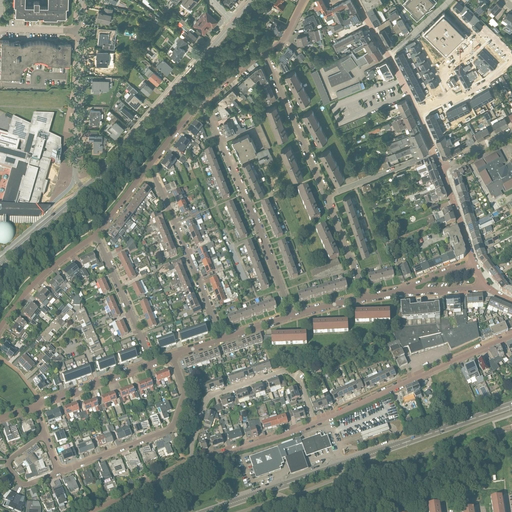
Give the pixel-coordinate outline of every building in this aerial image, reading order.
[(33,2),(25,2),(24,0),(13,0),(14,6),(15,6),(15,15),(24,16),(24,17),(28,17),(53,18),(57,18),(57,17),(66,17),(66,8),(67,8),(67,0),(47,0),(48,6),(40,6),(39,5),(39,1),(34,1),(33,2)] [(193,11),(190,9),(197,1),(196,0),(183,0),(181,3),(186,8),(185,9),(190,13),(193,11)] [(281,3),(283,0),(276,0),(273,4),(281,11),(285,6),(281,3)] [(320,10),(326,7),(322,0),(316,0),(319,5),(314,7),(315,9),(317,11),(320,9),(320,10)] [(348,13),(350,15),(357,11),(350,0),(348,0),(332,8),(334,14),(338,23),(339,23),(341,22),(341,20),(343,19),(340,14),(340,12),(339,11),(346,8),(346,9),(347,10),(348,13)] [(361,0),(363,2),(365,2),(365,3),(364,4),(366,4),(367,6),(365,6),(366,9),(366,10),(375,5),(382,1),(381,0),(361,0)] [(404,0),(402,2),(411,11),(410,12),(417,19),(419,17),(420,16),(424,12),(425,12),(425,11),(426,11),(426,10),(426,11),(428,9),(428,8),(429,7),(430,7),(434,3),(435,2),(436,0),(404,0)] [(479,6),(484,10),(489,6),(485,2),(486,0),(479,0),(481,2),(479,3),(480,5),(479,6)] [(458,2),(453,7),(458,12),(459,11),(462,14),(468,8),(465,5),(463,7),(458,2)] [(496,14),(497,15),(499,12),(498,11),(502,7),(497,3),(494,7),(492,5),(489,9),(492,12),(491,12),(494,15),(495,15),(496,15),(496,14)] [(369,15),(378,10),(375,5),(366,10),(369,15)] [(395,6),(388,10),(390,19),(394,17),(399,14),(398,12),(397,11),(395,6)] [(96,20),(109,22),(110,16),(111,16),(112,9),(105,7),(103,13),(102,13),(102,12),(100,12),(100,13),(98,12),(96,20)] [(338,23),(334,14),(332,8),(328,10),(326,7),(320,10),(325,18),(326,21),(333,18),(335,22),(336,24),(338,23)] [(377,18),(381,16),(378,10),(369,15),(372,20),(377,18)] [(350,15),(351,16),(355,21),(357,25),(363,22),(357,11),(350,15)] [(467,11),(461,16),(467,22),(468,21),(470,23),(477,17),(474,14),(472,16),(467,11)] [(217,22),(206,12),(203,16),(204,17),(199,24),(196,21),(194,24),(195,25),(194,25),(204,34),(211,25),(213,27),(217,22)] [(503,20),(508,23),(511,17),(511,15),(508,13),(507,15),(506,15),(503,20)] [(311,29),(318,25),(313,14),(304,18),(306,21),(304,22),(303,22),(305,29),(311,28),(311,29)] [(394,29),(405,23),(404,22),(403,21),(402,19),(402,18),(401,17),(401,18),(401,17),(400,16),(399,14),(394,17),(390,19),(378,26),(380,30),(389,25),(391,24),(392,26),(394,29)] [(443,14),(424,33),(440,49),(441,48),(443,50),(442,51),(446,55),(465,36),(461,32),(460,33),(458,31),(459,30),(443,14)] [(341,20),(341,22),(344,27),(355,21),(351,16),(345,19),(345,18),(343,19),(341,20)] [(377,18),(372,20),(375,25),(383,21),(381,16),(377,18)] [(477,32),(483,27),(478,22),(480,20),(477,17),(470,23),(473,25),(472,26),(477,32)] [(181,34),(188,40),(192,43),(197,37),(190,31),(189,30),(191,27),(187,24),(187,23),(184,20),(184,21),(182,19),(179,22),(183,25),(180,27),(184,31),(181,34)] [(270,28),(277,32),(282,34),(285,27),(280,25),(273,22),(270,28)] [(341,22),(339,23),(338,23),(336,24),(334,25),(332,25),(327,26),(328,30),(330,29),(333,33),(344,27),(341,22)] [(405,23),(394,29),(396,33),(402,31),(406,37),(409,34),(408,34),(407,33),(409,32),(408,30),(408,29),(405,25),(406,25),(406,24),(405,25),(405,24),(405,23)] [(98,44),(102,44),(102,48),(109,49),(116,30),(97,28),(97,34),(99,35),(97,44),(98,44)] [(384,40),(389,37),(384,29),(379,32),(384,40)] [(298,44),(301,44),(301,46),(313,43),(313,42),(320,40),(320,39),(318,30),(310,31),(304,32),(305,36),(297,38),(298,44)] [(351,35),(354,40),(368,32),(366,30),(363,32),(362,30),(351,35)] [(361,40),(363,43),(372,38),(368,32),(354,40),(355,41),(350,43),(352,45),(360,41),(360,40),(361,40)] [(354,40),(351,35),(341,40),(344,45),(341,47),(343,50),(348,47),(346,44),(350,42),(350,43),(355,41),(354,40)] [(179,43),(169,54),(178,62),(183,56),(182,55),(185,51),(182,48),(183,47),(187,43),(180,37),(176,41),(178,43),(179,43)] [(384,40),(386,43),(385,43),(388,48),(391,47),(394,45),(391,40),(389,37),(384,40)] [(364,47),(365,49),(366,49),(368,52),(368,53),(378,47),(372,38),(363,43),(353,49),(355,53),(364,47)] [(21,41),(19,41),(17,41),(16,42),(15,42),(13,43),(9,42),(9,40),(0,40),(0,45),(1,45),(0,77),(20,77),(20,72),(22,68),(23,68),(25,64),(30,61),(34,60),(34,59),(38,59),(39,59),(43,60),(44,60),(48,62),(46,64),(47,64),(48,62),(51,64),(70,65),(71,44),(65,44),(64,44),(63,43),(62,43),(61,43),(60,43),(58,43),(59,44),(57,46),(49,42),(39,41),(30,42),(21,45),(20,43),(21,41)] [(339,52),(343,50),(341,47),(344,45),(341,40),(334,44),(339,52)] [(419,49),(419,50),(421,49),(417,43),(416,44),(415,41),(405,46),(407,49),(410,47),(413,53),(419,49)] [(295,58),(296,57),(297,56),(294,53),(288,47),(283,53),(289,58),(292,56),(293,57),(295,58)] [(367,53),(369,55),(371,54),(375,60),(383,56),(378,47),(368,53),(368,52),(367,53)] [(424,58),(425,58),(422,52),(421,52),(419,50),(419,49),(413,53),(410,54),(412,58),(415,56),(418,61),(424,58)] [(482,61),(487,55),(484,52),(483,51),(482,50),(476,55),(477,56),(479,57),(473,63),(476,66),(482,61)] [(96,65),(108,65),(108,53),(98,52),(97,59),(96,59),(96,65)] [(394,56),(397,61),(405,57),(403,52),(394,56)] [(285,63),(289,58),(283,53),(279,58),(283,61),(279,63),(284,73),(289,70),(285,63)] [(302,53),(299,55),(297,56),(296,57),(300,63),(303,61),(302,60),(305,58),(302,53)] [(359,67),(362,66),(357,59),(352,53),(349,54),(350,56),(357,65),(359,67)] [(364,55),(368,62),(369,63),(372,61),(369,55),(367,53),(364,55)] [(339,69),(344,66),(341,62),(350,56),(349,54),(344,56),(342,58),(339,59),(335,61),(337,66),(339,69)] [(478,68),(479,69),(478,70),(480,72),(481,71),(492,60),(489,57),(488,56),(487,55),(482,61),(484,63),(478,68)] [(157,65),(163,71),(167,74),(168,73),(167,72),(171,67),(162,59),(163,58),(160,56),(157,60),(159,61),(156,64),(157,65)] [(341,62),(344,66),(348,72),(357,65),(350,56),(341,62)] [(405,57),(397,61),(400,66),(408,62),(405,57)] [(428,67),(429,67),(430,66),(427,60),(425,61),(424,58),(418,61),(415,63),(417,66),(420,65),(423,70),(428,67)] [(492,60),(481,71),(480,72),(482,74),(483,73),(484,74),(490,69),(492,71),(497,65),(496,65),(497,64),(495,63),(492,60)] [(376,66),(364,72),(367,80),(380,73),(390,68),(386,61),(377,66),(376,66)] [(408,62),(400,66),(402,71),(410,67),(408,62)] [(458,76),(465,72),(471,68),(469,65),(463,68),(461,66),(454,69),(454,70),(455,70),(455,71),(456,72),(458,76)] [(264,87),(269,85),(261,66),(256,68),(260,78),(261,82),(262,82),(264,87)] [(343,75),(348,72),(344,66),(339,69),(341,72),(343,75)] [(410,67),(402,71),(405,76),(413,72),(410,67)] [(433,76),(434,75),(431,69),(430,70),(429,67),(428,67),(423,70),(419,72),(421,75),(424,74),(427,79),(433,76)] [(162,79),(153,72),(152,72),(149,69),(149,68),(145,72),(147,74),(146,75),(157,84),(162,79)] [(259,79),(260,78),(256,68),(250,74),(255,80),(258,83),(260,80),(259,79)] [(380,73),(384,80),(394,76),(390,68),(380,73)] [(285,76),(293,91),(303,86),(295,71),(285,76)] [(460,78),(462,82),(477,73),(475,71),(473,72),(473,71),(466,74),(465,72),(458,76),(459,77),(458,77),(459,78),(460,78)] [(345,81),(352,78),(348,72),(343,75),(344,76),(345,81)] [(407,81),(415,77),(413,72),(405,76),(407,81)] [(477,73),(462,82),(464,85),(463,86),(464,87),(465,87),(465,88),(472,84),(470,82),(477,78),(476,77),(478,76),(477,73)] [(257,83),(258,83),(255,80),(250,74),(244,79),(249,85),(252,89),(254,87),(253,84),(256,82),(257,83)] [(427,79),(424,80),(426,84),(429,82),(432,88),(439,84),(436,78),(434,78),(433,76),(427,79)] [(94,93),(99,93),(100,89),(108,89),(108,81),(111,81),(111,77),(105,77),(105,81),(92,80),(92,88),(94,88),(94,93),(93,93),(94,93)] [(415,77),(407,81),(410,86),(418,82),(415,77)] [(249,91),(252,89),(249,85),(244,79),(238,84),(248,95),(251,93),(249,91)] [(499,82),(497,79),(490,83),(492,87),(499,82)] [(141,89),(141,88),(148,95),(153,89),(144,81),(139,87),(141,89)] [(412,91),(420,86),(418,82),(410,86),(412,91)] [(269,96),(273,94),(269,85),(264,87),(267,93),(269,96)] [(301,105),(306,103),(310,101),(303,86),(293,91),(301,105)] [(420,86),(412,91),(415,96),(423,91),(420,86)] [(128,102),(129,101),(137,108),(142,101),(135,95),(138,92),(133,87),(129,91),(131,93),(125,100),(128,102)] [(260,88),(265,101),(266,101),(275,97),(273,94),(269,96),(267,93),(264,87),(260,88)] [(236,98),(235,96),(238,94),(233,89),(228,93),(234,100),(236,98)] [(489,100),(494,97),(489,90),(484,92),(489,100)] [(423,91),(415,96),(417,101),(425,96),(423,91)] [(489,100),(484,92),(479,95),(484,103),(489,100)] [(236,107),(238,105),(234,100),(228,93),(223,97),(229,104),(232,102),(236,107)] [(484,103),(479,95),(475,98),(479,106),(484,103)] [(225,108),(229,104),(223,97),(215,103),(222,120),(230,116),(229,113),(225,108)] [(272,104),(272,102),(276,100),(275,97),(266,101),(265,101),(261,103),(263,107),(272,104)] [(479,106),(475,98),(470,101),(474,109),(479,106)] [(387,112),(388,115),(400,110),(408,106),(405,99),(397,103),(399,108),(396,109),(396,108),(387,112)] [(470,111),(466,103),(461,105),(465,113),(470,111)] [(126,117),(125,119),(129,122),(134,116),(128,110),(129,108),(125,104),(119,110),(126,117)] [(465,113),(461,105),(456,107),(460,116),(465,113)] [(272,125),(282,122),(276,106),(266,110),(272,125)] [(394,117),(395,120),(411,113),(408,106),(400,110),(402,114),(394,117)] [(90,124),(100,124),(100,111),(103,111),(103,107),(94,107),(94,110),(90,110),(90,120),(91,120),(91,123),(90,123),(90,124)] [(460,116),(456,107),(451,110),(455,118),(460,116)] [(503,109),(502,109),(500,110),(502,113),(499,114),(500,116),(497,118),(498,121),(502,128),(508,125),(506,121),(507,121),(505,117),(504,118),(504,117),(506,116),(504,111),(503,109)] [(311,130),(320,125),(312,110),(303,115),(311,130)] [(455,118),(451,110),(446,112),(450,120),(455,118)] [(110,133),(110,134),(115,138),(123,128),(116,122),(119,119),(111,112),(108,115),(111,118),(109,121),(112,124),(109,128),(109,129),(108,130),(110,133)] [(483,114),(485,118),(489,125),(492,123),(490,120),(491,119),(487,112),(483,114)] [(411,113),(395,120),(391,122),(395,132),(401,130),(401,129),(408,127),(416,124),(411,113)] [(54,115),(34,114),(30,126),(13,117),(8,135),(0,132),(0,166),(11,170),(1,207),(0,206),(0,250),(23,231),(24,208),(37,208),(41,194),(44,195),(47,183),(45,182),(51,160),(60,165),(61,140),(48,134),(54,115)] [(425,117),(428,123),(436,119),(434,114),(425,117)] [(226,129),(235,125),(233,121),(235,120),(234,119),(235,118),(234,116),(230,118),(231,120),(224,123),(226,129)] [(480,130),(481,131),(484,137),(490,134),(489,131),(487,127),(486,127),(489,125),(485,118),(482,119),(483,122),(482,123),(483,126),(479,128),(480,130)] [(430,128),(438,124),(436,119),(428,123),(430,128)] [(498,121),(492,124),(492,125),(491,125),(493,128),(494,128),(496,131),(502,128),(498,121)] [(202,135),(204,139),(206,138),(202,127),(196,122),(192,127),(198,132),(199,133),(200,136),(202,135)] [(272,125),(278,141),(288,137),(282,122),(272,125)] [(469,131),(471,134),(474,133),(468,122),(465,124),(469,131)] [(412,135),(411,133),(419,130),(416,124),(408,127),(401,129),(401,130),(402,132),(407,130),(407,129),(408,129),(410,132),(394,138),(395,140),(405,136),(412,135)] [(441,129),(438,124),(430,128),(432,133),(441,129)] [(229,134),(236,131),(237,134),(245,131),(243,128),(239,130),(238,127),(236,128),(235,125),(226,129),(229,134)] [(319,145),(328,140),(320,125),(311,130),(319,145)] [(200,136),(199,133),(198,132),(192,127),(187,132),(196,139),(196,140),(194,143),(198,146),(200,143),(198,141),(199,139),(198,138),(200,136)] [(432,133),(435,138),(443,134),(441,129),(432,133)] [(413,146),(424,141),(419,130),(411,133),(412,135),(405,136),(395,140),(395,141),(378,147),(381,153),(388,150),(389,153),(406,146),(405,145),(407,144),(408,145),(411,144),(412,146),(413,146)] [(478,141),(484,137),(481,131),(480,130),(477,132),(474,134),(476,138),(476,137),(478,141)] [(257,153),(256,153),(255,149),(256,148),(252,138),(250,139),(248,134),(232,141),(234,147),(236,146),(237,148),(235,149),(237,153),(239,152),(240,155),(238,155),(240,161),(256,154),(257,153)] [(107,140),(106,140),(106,138),(102,138),(102,136),(89,136),(89,140),(94,140),(93,153),(97,153),(97,150),(103,150),(103,147),(104,147),(104,140),(107,140)] [(436,141),(439,147),(454,140),(456,138),(455,136),(446,139),(445,136),(436,141)] [(441,153),(451,148),(450,146),(453,145),(453,144),(456,142),(458,145),(461,143),(459,137),(456,138),(454,140),(439,147),(441,153)] [(470,138),(465,141),(468,146),(475,143),(472,137),(470,138)] [(186,150),(190,144),(182,139),(178,144),(186,150)] [(412,155),(414,158),(429,151),(424,141),(413,146),(412,146),(395,153),(381,159),(383,163),(385,169),(390,167),(388,162),(389,161),(390,162),(398,159),(397,158),(411,152),(412,155)] [(182,155),(186,150),(178,144),(174,149),(182,155)] [(451,148),(441,153),(443,158),(445,158),(464,148),(462,145),(451,150),(451,148)] [(287,166),(297,162),(290,146),(281,150),(287,166)] [(269,165),(274,162),(268,148),(265,149),(256,153),(257,153),(256,154),(260,162),(267,159),(269,165)] [(328,169),(337,164),(329,149),(320,154),(328,169)] [(209,165),(216,163),(212,151),(204,154),(205,156),(204,157),(207,164),(208,163),(209,165)] [(503,190),(504,193),(511,188),(511,160),(511,161),(511,162),(510,163),(509,165),(504,168),(502,165),(506,163),(500,151),(474,165),(479,175),(485,187),(491,198),(493,197),(495,199),(502,195),(501,192),(503,190)] [(173,166),(177,160),(174,158),(173,158),(169,155),(166,160),(173,166)] [(426,169),(435,166),(432,159),(415,166),(418,172),(426,169)] [(173,167),(173,166),(166,160),(161,166),(168,171),(169,174),(175,172),(173,167)] [(253,170),(254,169),(252,163),(250,164),(249,161),(242,164),(247,176),(254,172),(253,170)] [(287,166),(294,182),(303,178),(297,162),(287,166)] [(213,177),(221,174),(216,163),(209,165),(210,168),(209,169),(211,175),(213,175),(213,177)] [(345,179),(345,178),(337,164),(328,169),(336,184),(345,179)] [(428,174),(426,175),(426,176),(427,177),(437,173),(435,166),(426,169),(418,172),(414,174),(415,177),(427,173),(428,174)] [(463,177),(469,174),(465,168),(459,171),(463,178),(463,177)] [(454,183),(463,178),(459,171),(453,174),(452,177),(454,183)] [(253,187),(260,184),(259,181),(260,181),(257,174),(256,175),(254,172),(247,176),(253,187)] [(431,183),(432,185),(441,182),(437,173),(427,177),(426,176),(421,179),(423,185),(427,183),(427,184),(431,183)] [(218,188),(225,185),(221,174),(213,177),(214,179),(213,180),(215,186),(217,186),(218,188)] [(456,190),(464,187),(461,179),(463,178),(454,183),(456,190)] [(171,191),(177,188),(174,182),(169,185),(171,191)] [(435,194),(444,190),(441,182),(432,185),(432,186),(433,185),(435,190),(419,196),(418,195),(414,197),(415,201),(417,201),(422,199),(424,198),(430,196),(435,194)] [(258,198),(265,195),(264,192),(265,192),(262,185),(261,186),(260,184),(253,187),(258,198)] [(364,192),(371,189),(369,184),(362,186),(364,192)] [(222,197),(222,200),(230,197),(225,185),(218,188),(219,191),(217,191),(220,198),(222,197)] [(149,199),(152,203),(156,200),(151,191),(145,186),(142,191),(148,196),(149,194),(149,195),(151,197),(149,199)] [(304,206),(314,202),(307,187),(298,191),(304,206)] [(458,197),(467,194),(466,194),(464,187),(456,190),(458,197)] [(175,199),(182,196),(181,193),(183,192),(182,189),(173,193),(175,199)] [(424,198),(427,206),(447,198),(444,190),(435,194),(430,196),(424,198)] [(149,200),(146,198),(148,196),(142,191),(138,196),(144,201),(146,204),(149,207),(151,205),(148,202),(149,201),(148,201),(149,200)] [(458,197),(459,201),(468,199),(473,197),(476,195),(474,192),(467,195),(467,194),(458,197)] [(146,208),(145,206),(146,204),(144,201),(138,196),(134,201),(140,205),(144,209),(144,210),(146,208)] [(178,205),(185,202),(182,196),(175,199),(178,205)] [(353,205),(355,204),(352,198),(351,198),(350,196),(343,198),(347,210),(354,207),(353,205)] [(459,201),(461,206),(470,204),(477,200),(477,199),(476,200),(474,197),(469,200),(468,199),(473,197),(468,199),(459,201)] [(377,200),(368,204),(370,209),(372,208),(373,208),(379,205),(377,200)] [(463,213),(472,210),(471,207),(478,203),(477,200),(470,204),(461,206),(463,213)] [(143,212),(142,211),(144,209),(140,205),(134,201),(131,206),(137,211),(141,214),(143,212)] [(180,210),(187,207),(185,202),(178,205),(180,210)] [(266,216),(273,213),(272,211),(274,210),(271,204),(269,204),(268,202),(261,205),(266,216)] [(304,206),(311,222),(320,218),(314,202),(304,206)] [(225,209),(228,216),(229,215),(230,218),(237,215),(232,203),(225,207),(226,209),(225,209)] [(182,216),(190,213),(191,216),(199,213),(197,209),(191,212),(190,209),(192,208),(191,205),(187,207),(180,210),(182,216)] [(133,215),(137,211),(131,206),(127,211),(133,215)] [(351,222),(358,219),(357,217),(359,216),(357,209),(355,210),(354,207),(347,210),(351,222)] [(440,220),(445,219),(453,215),(451,209),(437,214),(440,220)] [(463,213),(465,219),(474,216),(482,212),(482,211),(481,212),(480,209),(472,212),(472,210),(463,213)] [(135,217),(133,215),(127,211),(123,215),(129,220),(131,218),(133,219),(133,220),(135,222),(137,219),(135,217)] [(467,227),(476,224),(476,223),(475,221),(477,221),(476,219),(484,214),(482,212),(474,216),(465,219),(467,227)] [(271,228),(278,225),(277,222),(279,222),(276,215),(274,216),(273,213),(266,216),(271,228)] [(156,224),(163,221),(161,215),(157,217),(157,214),(151,217),(152,219),(154,219),(156,224)] [(196,226),(196,227),(198,225),(197,222),(202,220),(199,214),(191,217),(193,221),(186,224),(188,230),(196,226)] [(467,227),(470,237),(479,233),(479,232),(491,227),(495,225),(492,220),(491,218),(493,217),(491,214),(476,223),(476,224),(467,227)] [(130,224),(128,222),(129,220),(123,215),(119,220),(125,225),(130,229),(130,228),(134,224),(132,222),(130,224)] [(230,221),(233,227),(234,227),(235,229),(242,226),(237,215),(230,218),(231,220),(230,221)] [(445,224),(446,226),(456,222),(453,215),(445,219),(440,220),(435,222),(428,225),(427,226),(429,230),(437,227),(445,224)] [(426,222),(428,225),(435,222),(432,216),(428,218),(430,220),(426,222)] [(355,233),(362,230),(361,228),(363,228),(360,221),(359,221),(358,219),(351,222),(355,233)] [(126,232),(128,230),(131,232),(132,230),(130,228),(130,229),(125,225),(119,220),(116,225),(122,230),(124,231),(126,232)] [(163,221),(156,224),(151,226),(152,228),(154,227),(155,230),(158,229),(165,226),(163,221)] [(122,230),(116,225),(112,230),(121,237),(125,232),(122,230)] [(276,239),(283,236),(282,234),(284,233),(281,226),(279,227),(278,225),(271,228),(276,239)] [(160,235),(168,232),(165,226),(158,229),(155,230),(157,234),(153,236),(154,238),(158,236),(160,235)] [(191,235),(198,232),(196,227),(196,226),(188,230),(191,235)] [(238,238),(239,238),(240,240),(247,237),(242,226),(235,229),(236,231),(235,232),(238,238)] [(323,245),(332,241),(325,226),(316,230),(323,245)] [(472,242),(481,239),(480,237),(486,235),(486,234),(492,232),(491,227),(479,232),(479,233),(470,237),(472,242)] [(453,253),(456,261),(460,260),(464,258),(466,254),(464,250),(465,250),(464,246),(462,242),(461,239),(460,235),(459,231),(457,228),(443,233),(444,237),(448,236),(451,243),(450,243),(451,246),(452,246),(454,250),(452,251),(453,253)] [(191,235),(193,241),(204,236),(205,236),(203,233),(206,231),(205,229),(201,230),(198,232),(191,235)] [(117,242),(121,237),(112,230),(108,235),(117,242)] [(359,245),(366,242),(365,240),(367,239),(364,232),(363,233),(362,230),(355,233),(359,245)] [(160,235),(158,236),(159,239),(157,240),(158,243),(170,238),(168,232),(160,235)] [(199,248),(207,244),(211,243),(209,238),(206,239),(204,236),(193,241),(196,246),(198,245),(199,248)] [(474,248),(476,253),(484,250),(484,248),(494,244),(493,241),(499,239),(497,237),(491,240),(490,241),(486,243),(487,244),(474,248)] [(162,248),(172,243),(170,238),(158,243),(159,245),(161,244),(162,248)] [(472,242),(472,243),(474,248),(487,244),(486,243),(490,241),(491,240),(491,238),(486,239),(486,241),(482,242),(481,239),(472,242)] [(323,245),(330,261),(339,257),(332,241),(323,245)] [(205,249),(198,251),(200,257),(208,255),(207,254),(206,252),(210,250),(210,249),(213,248),(212,246),(214,245),(212,242),(211,243),(207,244),(208,247),(205,248),(205,249)] [(248,256),(255,254),(251,242),(244,245),(245,247),(243,248),(246,255),(247,254),(248,256)] [(278,245),(282,256),(290,253),(289,251),(290,250),(288,244),(289,243),(289,242),(288,242),(286,243),(285,242),(283,243),(278,245)] [(363,256),(370,254),(369,251),(371,251),(368,244),(367,245),(366,242),(359,245),(363,256)] [(163,254),(168,252),(174,249),(172,243),(162,248),(164,251),(159,253),(160,255),(163,254)] [(478,260),(486,256),(487,256),(495,252),(492,247),(485,251),(484,250),(476,253),(478,260)] [(175,249),(174,249),(168,252),(163,254),(165,258),(170,257),(170,258),(177,255),(175,249)] [(447,255),(447,256),(450,265),(457,262),(456,261),(453,253),(452,251),(446,253),(446,255),(447,255)] [(125,253),(118,256),(121,262),(128,259),(125,253)] [(207,254),(208,255),(200,257),(203,263),(210,260),(214,259),(217,258),(216,255),(213,256),(212,253),(207,254)] [(287,268),(294,265),(293,263),(294,262),(292,255),(290,256),(290,253),(282,256),(287,268)] [(96,265),(98,269),(103,267),(102,263),(99,265),(96,257),(94,258),(92,254),(86,257),(89,264),(91,267),(96,265)] [(253,268),(260,265),(255,254),(248,256),(249,259),(248,260),(250,266),(252,266),(253,268)] [(433,261),(437,270),(443,267),(440,258),(439,255),(432,257),(433,261)] [(440,258),(443,267),(450,265),(447,256),(447,255),(446,255),(440,258)] [(483,266),(490,261),(489,261),(490,261),(486,256),(478,260),(483,266)] [(83,267),(89,264),(86,257),(80,260),(83,267)] [(124,268),(131,265),(128,259),(121,262),(124,268)] [(216,264),(215,264),(213,261),(214,261),(214,259),(210,260),(203,263),(205,269),(212,266),(216,264)] [(420,266),(424,275),(430,272),(427,263),(426,260),(419,263),(420,266)] [(175,270),(182,267),(180,261),(173,264),(175,270)] [(396,269),(400,267),(404,278),(410,275),(406,264),(405,261),(394,265),(396,269)] [(427,263),(430,272),(437,270),(433,261),(427,263)] [(488,273),(495,268),(490,261),(483,266),(488,273)] [(205,269),(207,274),(218,270),(219,273),(224,271),(222,265),(220,266),(217,267),(216,264),(212,266),(205,269)] [(81,269),(78,271),(73,265),(68,269),(73,275),(76,279),(76,278),(75,278),(78,276),(77,275),(80,273),(83,277),(85,276),(81,269)] [(127,274),(133,271),(131,265),(124,268),(127,274)] [(257,279),(264,276),(260,265),(253,268),(254,270),(252,271),(255,277),(256,277),(257,279)] [(291,279),(298,276),(297,274),(299,274),(296,267),(295,267),(294,265),(287,268),(291,279)] [(424,275),(420,266),(413,268),(417,277),(424,275)] [(174,276),(177,275),(184,272),(182,267),(175,270),(170,272),(167,273),(168,275),(173,273),(173,274),(174,276)] [(493,280),(500,276),(495,268),(488,273),(493,280)] [(68,280),(71,278),(70,277),(73,275),(68,269),(63,273),(67,277),(66,278),(68,280)] [(380,273),(382,280),(394,277),(392,270),(390,270),(390,269),(383,271),(383,272),(380,273)] [(130,281),(136,277),(133,271),(127,274),(130,281)] [(180,281),(187,278),(184,272),(177,275),(174,276),(175,280),(170,282),(171,285),(180,281)] [(212,287),(219,284),(218,281),(222,279),(221,279),(225,277),(223,272),(217,275),(218,277),(210,281),(212,287)] [(378,273),(378,272),(371,274),(371,276),(368,276),(370,284),(382,280),(380,273),(378,273)] [(261,288),(262,291),(269,288),(264,276),(257,279),(258,282),(257,282),(259,289),(261,288)] [(498,286),(505,282),(500,276),(493,280),(498,286)] [(67,283),(65,285),(63,283),(61,281),(58,277),(53,281),(61,290),(62,291),(67,287),(69,289),(71,288),(70,287),(67,283)] [(182,286),(189,284),(187,278),(180,281),(171,285),(172,287),(178,285),(179,288),(182,286)] [(99,289),(106,286),(104,280),(97,283),(99,289)] [(333,284),(335,291),(347,288),(345,281),(343,282),(342,280),(336,282),(336,283),(333,284)] [(498,286),(502,291),(509,288),(511,286),(511,283),(509,280),(508,280),(505,282),(498,286)] [(61,290),(53,281),(49,285),(56,293),(54,295),(57,299),(59,298),(57,295),(62,291),(61,290)] [(135,292),(142,289),(139,282),(132,286),(135,292)] [(322,287),(324,295),(335,291),(333,284),(331,285),(330,283),(324,285),(324,287),(322,287)] [(180,294),(181,293),(191,289),(189,284),(182,286),(179,288),(180,291),(179,292),(180,294)] [(222,290),(222,289),(219,284),(212,287),(214,293),(222,290)] [(99,289),(102,295),(109,292),(106,286),(99,289)] [(310,291),(312,298),(324,295),(322,287),(319,288),(319,286),(312,288),(312,290),(310,291)] [(511,286),(509,288),(502,291),(503,292),(509,294),(508,295),(511,296),(511,286)] [(224,295),(228,293),(227,293),(226,290),(229,289),(229,287),(225,288),(222,290),(214,293),(217,298),(224,295)] [(138,298),(145,295),(142,289),(135,292),(138,298)] [(182,300),(184,299),(187,298),(194,295),(191,289),(181,293),(183,297),(181,298),(182,300)] [(54,295),(52,297),(44,290),(39,295),(48,303),(48,302),(49,303),(53,298),(56,301),(56,302),(58,300),(57,299),(54,295)] [(307,291),(307,290),(300,292),(301,294),(298,294),(300,301),(312,298),(310,291),(307,291)] [(219,304),(230,299),(231,302),(238,299),(236,294),(229,297),(228,293),(224,295),(217,298),(219,304)] [(42,305),(43,303),(45,306),(48,303),(39,295),(35,299),(39,302),(42,305)] [(189,304),(196,301),(194,295),(187,298),(189,304)] [(486,302),(486,299),(483,298),(483,295),(477,295),(478,304),(483,304),(483,305),(486,305),(486,302)] [(107,307),(114,304),(112,298),(105,301),(107,307)] [(488,307),(493,309),(497,300),(492,298),(488,307)] [(262,305),(265,312),(277,308),(274,301),(271,302),(271,300),(264,303),(265,304),(262,305)] [(493,309),(498,311),(501,303),(497,300),(493,309)] [(143,310),(150,307),(147,301),(140,304),(143,310)] [(192,309),(199,306),(196,301),(189,304),(187,304),(187,305),(189,310),(179,314),(192,309)] [(448,319),(440,319),(439,304),(422,305),(421,303),(417,303),(417,306),(410,306),(410,302),(401,303),(402,326),(394,330),(395,331),(397,335),(398,338),(401,344),(403,348),(408,346),(411,356),(447,343),(451,351),(479,339),(476,322),(468,325),(466,325),(460,328),(458,328),(453,330),(448,319)] [(498,311),(503,313),(506,305),(501,303),(498,311)] [(41,309),(40,311),(31,304),(27,309),(34,315),(37,317),(41,312),(45,315),(46,313),(45,313),(41,309)] [(110,313),(117,310),(114,304),(107,307),(110,313)] [(251,309),(253,316),(265,312),(262,305),(260,306),(259,304),(253,306),(253,308),(251,309)] [(503,313),(507,315),(511,307),(506,305),(503,313)] [(60,314),(64,318),(66,315),(70,318),(74,313),(71,310),(67,306),(60,314)] [(187,314),(188,317),(201,312),(199,306),(192,309),(179,314),(180,317),(187,314)] [(145,316),(152,313),(150,307),(143,310),(145,316)] [(239,313),(242,320),(253,316),(251,309),(249,310),(248,308),(241,311),(242,312),(239,313)] [(33,322),(37,317),(34,315),(27,309),(23,314),(30,319),(32,321),(30,323),(36,327),(38,324),(35,322),(34,322),(33,322)] [(84,324),(89,322),(84,309),(79,311),(80,314),(76,316),(78,323),(83,321),(84,324)] [(110,313),(113,319),(120,316),(117,310),(110,313)] [(356,323),(373,322),(373,311),(355,311),(356,323)] [(373,322),(390,322),(390,311),(373,311),(373,322)] [(147,322),(155,320),(152,313),(145,316),(147,322)] [(237,314),(236,313),(230,315),(230,317),(228,318),(230,325),(242,320),(239,313),(237,314)] [(53,321),(61,328),(65,323),(61,320),(64,318),(60,314),(53,321)] [(467,323),(467,316),(454,317),(457,327),(460,326),(466,324),(467,323)] [(23,329),(27,325),(26,324),(19,320),(16,325),(22,330),(23,329)] [(150,329),(157,326),(155,320),(147,322),(150,329)] [(46,329),(51,332),(53,330),(56,333),(61,328),(53,321),(46,329)] [(331,333),(348,332),(348,326),(348,321),(331,322),(331,333)] [(84,335),(93,331),(89,322),(84,324),(86,327),(81,329),(84,335)] [(118,331),(125,328),(122,322),(116,324),(115,325),(118,331)] [(314,334),(331,333),(331,322),(313,322),(314,334)] [(202,335),(204,335),(208,333),(205,324),(199,326),(202,335)] [(493,337),(498,335),(495,327),(494,324),(489,326),(491,332),(493,337)] [(25,340),(22,338),(26,332),(23,329),(22,330),(16,325),(12,330),(19,335),(17,338),(23,342),(25,340)] [(202,335),(199,326),(194,328),(197,337),(202,335)] [(118,331),(121,337),(128,334),(125,328),(118,331)] [(197,337),(194,328),(189,330),(192,339),(197,337)] [(51,332),(46,329),(36,341),(38,343),(42,339),(47,343),(52,338),(48,335),(51,332)] [(192,339),(189,330),(184,331),(187,340),(192,339)] [(480,331),(481,338),(482,342),(493,337),(491,332),(486,334),(485,330),(480,331)] [(92,342),(97,340),(93,331),(84,335),(86,341),(91,339),(92,342)] [(187,340),(184,331),(176,334),(178,340),(181,339),(182,342),(187,340)] [(289,345),(307,344),(306,333),(289,334),(289,345)] [(178,340),(176,334),(168,337),(171,346),(176,344),(175,341),(178,340)] [(272,346),(289,345),(289,334),(272,334),(272,336),(272,341),(272,346)] [(168,337),(162,339),(166,348),(171,346),(168,337)] [(162,339),(157,340),(160,350),(166,348),(162,339)] [(92,353),(101,349),(97,340),(92,342),(94,345),(89,347),(92,353)] [(403,348),(401,344),(398,345),(398,344),(390,348),(392,354),(395,361),(396,360),(399,368),(407,364),(404,356),(406,355),(403,348)] [(0,351),(6,355),(11,349),(5,345),(0,351)] [(50,360),(53,356),(51,353),(54,350),(50,345),(43,353),(46,356),(50,360)] [(504,356),(502,351),(500,346),(494,349),(500,358),(500,359),(501,358),(502,360),(506,358),(504,356)] [(12,348),(11,349),(6,355),(11,359),(13,356),(14,357),(18,352),(17,352),(17,351),(15,349),(14,350),(12,348)] [(137,358),(133,349),(128,351),(131,360),(137,358)] [(502,360),(501,358),(500,359),(500,358),(494,349),(488,353),(491,357),(493,360),(489,362),(494,372),(499,368),(497,365),(502,361),(502,360)] [(131,360),(128,351),(123,353),(126,362),(131,360)] [(66,359),(64,360),(59,355),(59,356),(56,353),(54,356),(53,356),(50,360),(57,367),(59,365),(63,360),(64,362),(67,361),(66,359)] [(123,353),(115,356),(117,362),(120,361),(121,364),(126,362),(123,353)] [(18,363),(23,368),(30,361),(28,359),(28,358),(29,356),(27,354),(23,357),(24,358),(18,363)] [(50,360),(46,356),(41,360),(46,364),(50,360)] [(115,356),(107,359),(110,368),(115,366),(114,363),(117,362),(115,356)] [(489,362),(485,363),(484,359),(482,359),(482,358),(481,358),(480,359),(479,360),(478,361),(480,365),(479,365),(479,366),(479,367),(480,368),(480,369),(481,369),(483,373),(488,371),(490,373),(494,372),(489,362)] [(32,359),(30,361),(23,368),(28,373),(33,367),(34,368),(37,364),(35,362),(32,359)] [(110,368),(107,359),(102,361),(105,370),(110,368)] [(99,370),(100,372),(105,370),(102,361),(96,363),(98,369),(99,370)] [(478,385),(485,382),(482,377),(480,378),(474,363),(464,367),(465,369),(461,370),(466,381),(475,378),(478,385)] [(38,371),(42,375),(43,375),(49,369),(45,365),(38,371)] [(88,366),(82,368),(86,377),(91,375),(88,366)] [(82,368),(77,369),(81,378),(86,377),(82,368)] [(388,371),(392,379),(394,378),(393,377),(396,376),(394,371),(393,368),(388,371)] [(77,369),(72,371),(76,380),(81,378),(77,369)] [(167,379),(169,383),(171,382),(167,370),(161,373),(164,380),(167,379)] [(72,371),(67,373),(70,382),(76,380),(72,371)] [(389,380),(392,379),(388,371),(383,373),(386,380),(389,379),(389,380)] [(64,381),(65,384),(70,382),(67,373),(59,376),(61,382),(64,381)] [(160,382),(164,380),(161,373),(154,375),(159,386),(161,385),(160,382)] [(384,381),(386,380),(383,373),(378,375),(382,383),(384,382),(384,381)] [(380,384),(382,383),(378,375),(373,377),(376,384),(379,383),(380,384)] [(37,387),(44,382),(40,376),(33,381),(37,387)] [(374,386),(376,384),(373,377),(368,379),(372,388),(374,387),(374,386)] [(62,384),(59,378),(53,380),(56,386),(62,384)] [(284,388),(282,382),(279,383),(278,378),(273,380),(276,388),(280,386),(281,389),(284,388)] [(370,389),(372,388),(368,379),(363,382),(365,384),(367,389),(370,388),(370,389)] [(47,380),(44,382),(37,387),(40,392),(50,385),(47,380)] [(151,392),(154,391),(150,380),(144,382),(146,390),(150,388),(151,392)] [(267,388),(270,396),(269,396),(271,401),(274,400),(270,390),(276,388),(273,380),(267,382),(269,387),(267,388)] [(355,383),(359,391),(361,390),(361,389),(363,388),(360,380),(355,383)] [(143,391),(146,390),(144,382),(137,384),(141,396),(144,395),(143,391)] [(420,390),(422,388),(420,382),(411,386),(414,395),(414,396),(414,395),(416,398),(421,395),(419,391),(420,391),(420,390)] [(357,392),(359,391),(355,383),(350,385),(354,392),(356,391),(357,392)] [(266,397),(269,396),(270,396),(267,388),(264,389),(262,384),(257,386),(260,394),(261,397),(266,395),(266,397)] [(351,393),(354,392),(350,385),(346,387),(349,395),(351,394),(351,393)] [(136,399),(139,398),(137,393),(134,394),(132,386),(125,389),(128,396),(132,395),(133,399),(136,398),(136,399)] [(256,398),(261,397),(260,394),(257,386),(252,388),(253,393),(251,393),(253,399),(256,398)] [(414,396),(414,395),(411,386),(402,390),(404,398),(408,397),(409,402),(415,400),(414,396)] [(347,396),(349,395),(346,387),(341,389),(344,396),(347,395),(347,396)] [(125,398),(128,396),(125,389),(119,391),(122,398),(119,399),(121,404),(124,404),(124,402),(126,401),(125,398)] [(341,398),(344,396),(341,389),(336,392),(340,400),(342,399),(341,398)] [(253,399),(251,393),(248,394),(246,390),(241,391),(245,402),(253,399)] [(245,402),(241,391),(236,393),(238,399),(235,399),(237,405),(240,404),(245,402)] [(290,404),(296,402),(295,399),(300,398),(298,392),(290,395),(292,400),(289,401),(290,404)] [(326,399),(329,407),(333,405),(332,402),(330,398),(328,392),(324,394),(326,399)] [(337,401),(340,400),(336,392),(331,394),(332,397),(330,398),(332,402),(334,401),(337,400),(337,401)] [(121,404),(119,399),(116,400),(113,393),(107,395),(110,403),(114,402),(115,405),(118,404),(118,405),(121,404)] [(107,404),(110,403),(107,395),(101,397),(104,405),(101,406),(103,412),(106,411),(105,409),(108,408),(107,404)] [(229,408),(237,405),(235,399),(232,401),(231,396),(226,398),(228,405),(229,408)] [(224,410),(223,407),(228,405),(226,398),(220,399),(222,404),(219,405),(221,411),(224,410)] [(103,412),(101,406),(98,407),(95,400),(89,402),(92,410),(95,408),(97,412),(99,411),(100,413),(103,412)] [(155,405),(156,409),(159,408),(163,419),(164,420),(168,419),(168,417),(168,416),(167,416),(166,413),(171,411),(167,401),(155,405)] [(88,411),(92,410),(89,402),(83,404),(85,412),(83,413),(85,419),(88,417),(88,415),(89,415),(88,411)] [(81,420),(85,419),(83,413),(80,414),(76,403),(70,406),(73,415),(77,414),(78,416),(79,415),(81,420)] [(315,412),(320,410),(317,403),(312,405),(315,412)] [(73,416),(73,415),(70,406),(63,408),(68,420),(70,419),(70,418),(74,417),(73,416)] [(55,420),(61,418),(58,410),(52,412),(55,420)] [(295,421),(301,419),(298,411),(293,413),(292,410),(289,411),(291,417),(294,416),(295,421)] [(219,420),(217,414),(207,411),(206,416),(214,419),(219,420)] [(48,423),(55,420),(52,412),(45,415),(48,423)] [(156,414),(150,417),(154,428),(160,425),(156,414)] [(278,417),(280,425),(288,423),(285,415),(278,417)] [(204,432),(210,430),(212,424),(214,419),(206,416),(204,422),(206,422),(204,429),(203,429),(204,432)] [(264,430),(272,428),(270,420),(268,416),(259,419),(260,423),(262,423),(264,430)] [(272,428),(280,425),(278,417),(270,420),(272,428)] [(35,430),(34,427),(33,424),(33,423),(32,423),(31,420),(21,424),(22,427),(24,434),(35,430)] [(140,423),(143,432),(150,429),(149,426),(147,422),(144,423),(144,422),(140,423)] [(136,434),(143,432),(140,423),(136,425),(136,426),(133,427),(135,431),(136,434)] [(4,430),(8,442),(15,440),(20,438),(16,429),(18,428),(17,425),(4,430)] [(247,440),(253,438),(250,430),(247,431),(246,430),(247,429),(246,425),(242,426),(247,440)] [(362,436),(363,440),(389,431),(388,427),(387,425),(361,434),(362,436)] [(237,429),(233,430),(236,439),(242,437),(239,426),(236,427),(237,429)] [(57,443),(66,440),(63,433),(69,431),(67,427),(63,429),(61,429),(62,432),(54,435),(55,435),(57,442),(57,443)] [(121,430),(125,439),(131,436),(128,428),(121,430)] [(229,442),(236,439),(233,430),(233,428),(226,430),(227,434),(229,442)] [(258,437),(256,428),(250,430),(253,438),(258,437)] [(118,441),(125,439),(121,430),(115,433),(118,441)] [(103,437),(106,446),(112,443),(109,434),(109,433),(102,435),(103,437)] [(213,447),(218,446),(215,436),(210,437),(209,434),(206,435),(209,443),(211,442),(213,447)] [(221,436),(220,435),(220,434),(215,436),(218,446),(224,444),(221,436)] [(172,442),(169,435),(166,437),(167,439),(155,443),(157,450),(165,447),(168,454),(170,454),(171,454),(171,453),(172,453),(172,454),(173,454),(168,443),(172,442)] [(209,443),(206,435),(207,437),(204,438),(205,441),(200,443),(202,451),(208,449),(206,444),(209,443)] [(301,442),(301,440),(250,458),(257,478),(278,470),(277,468),(280,467),(279,465),(281,464),(280,461),(285,460),(303,453),(305,453),(306,456),(327,449),(327,448),(331,446),(327,436),(322,438),(320,435),(301,442)] [(99,437),(96,438),(96,439),(98,443),(99,448),(106,446),(103,437),(99,438),(99,437)] [(83,443),(87,453),(94,450),(90,440),(83,443)] [(76,446),(80,455),(87,453),(83,443),(83,441),(78,442),(79,445),(76,446)] [(38,462),(32,454),(39,449),(36,445),(25,454),(33,464),(38,462)] [(144,463),(157,458),(155,452),(152,454),(149,446),(139,450),(140,454),(143,453),(145,457),(142,458),(144,463)] [(76,457),(75,456),(72,448),(69,449),(69,451),(61,454),(64,461),(76,457)] [(136,466),(140,464),(135,452),(131,454),(131,455),(125,457),(124,457),(127,463),(126,463),(129,470),(137,467),(136,466)] [(303,453),(285,460),(289,472),(291,476),(308,470),(307,466),(303,453)] [(29,466),(33,464),(25,454),(13,462),(17,467),(24,462),(23,461),(24,460),(29,466)] [(124,468),(121,459),(116,461),(116,460),(109,463),(111,467),(110,467),(112,472),(114,471),(115,475),(125,471),(124,468)] [(33,464),(38,476),(50,472),(49,467),(41,470),(38,462),(33,464)] [(102,485),(112,481),(104,462),(99,465),(102,472),(97,474),(102,485)] [(29,467),(31,474),(25,476),(26,481),(38,476),(33,464),(29,466),(29,467)] [(92,482),(94,482),(89,470),(89,471),(83,474),(82,473),(85,480),(87,486),(93,483),(92,482)] [(74,492),(78,490),(73,477),(66,479),(65,478),(62,479),(65,486),(66,485),(70,494),(74,492)] [(0,493),(3,496),(9,490),(5,487),(0,493)] [(62,487),(53,490),(59,507),(63,505),(63,504),(66,503),(63,495),(65,495),(62,487)] [(22,497),(11,492),(5,500),(12,502),(9,509),(14,511),(14,510),(18,511),(19,511),(22,508),(23,509),(23,504),(19,503),(22,497)] [(43,506),(44,505),(46,511),(50,511),(51,511),(55,509),(52,502),(53,502),(50,494),(40,497),(43,506)] [(492,511),(504,511),(502,496),(491,498),(492,511)] [(39,503),(27,502),(25,511),(40,511),(41,508),(39,503)]
